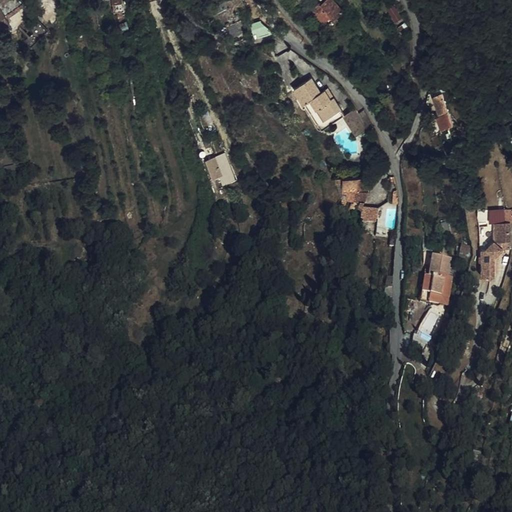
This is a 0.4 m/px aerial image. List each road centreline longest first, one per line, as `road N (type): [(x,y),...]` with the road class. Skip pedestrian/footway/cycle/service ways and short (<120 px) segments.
road 1 (residential): [(389,511),(401,186),(381,132),(354,95),(286,34)]
road 2 (unknown): [(511,336),(488,380),(443,411),(421,377),(394,369)]
road 3 (unknown): [(402,0),(426,97),(409,115),(395,161)]
road 4 (track): [(286,34),(218,40),(168,0)]
